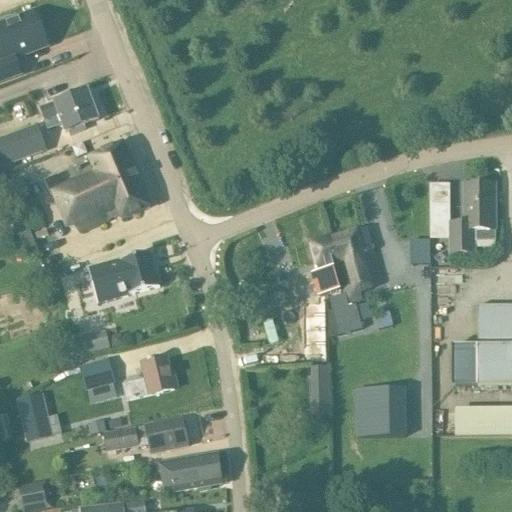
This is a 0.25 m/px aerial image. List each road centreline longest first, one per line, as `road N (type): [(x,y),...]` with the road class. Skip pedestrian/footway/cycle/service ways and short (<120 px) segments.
road 1 (unclassified): [(191,240),(377,165),(511,132)]
road 2 (unclassified): [(239,511),(238,414),(218,289),(191,240)]
road 3 (unclassified): [(191,240),(93,0)]
